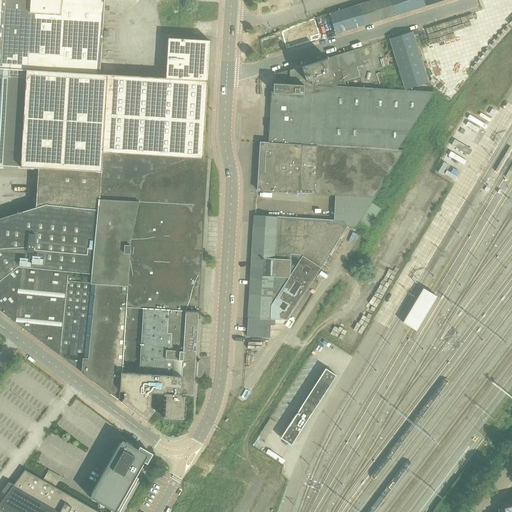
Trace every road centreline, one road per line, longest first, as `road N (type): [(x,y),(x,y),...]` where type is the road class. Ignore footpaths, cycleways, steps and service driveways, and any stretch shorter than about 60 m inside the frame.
road 1 (unclassified): [(178,450),(197,441),(220,377),(232,187),(223,144),(226,77)]
road 2 (unclassified): [(226,77),(476,0)]
road 3 (unclassified): [(178,450),(158,444),(0,325)]
